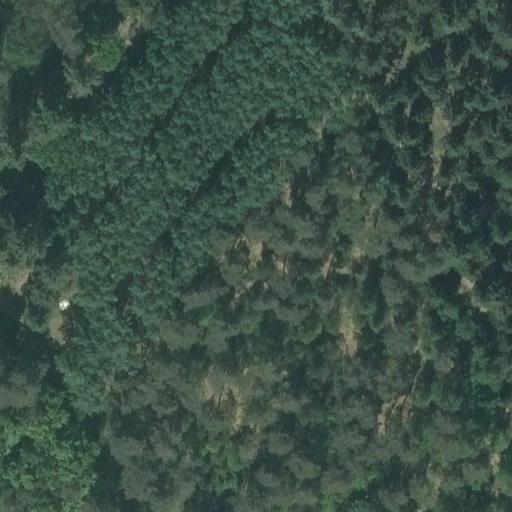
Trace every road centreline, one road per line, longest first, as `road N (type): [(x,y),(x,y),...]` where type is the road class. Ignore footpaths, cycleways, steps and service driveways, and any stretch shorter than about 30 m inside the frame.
road 1 (track): [(0,289),(22,294),(67,367),(131,511)]
road 2 (track): [(511,407),(305,511)]
road 3 (track): [(125,0),(0,169)]
